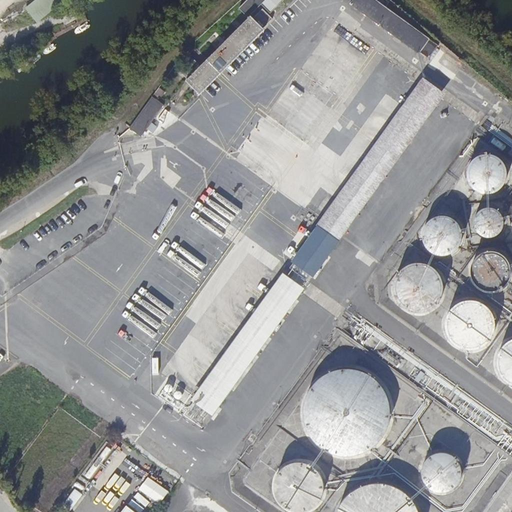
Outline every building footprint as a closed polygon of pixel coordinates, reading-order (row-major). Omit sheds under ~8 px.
[(248,0),(240,8),(249,17),(262,5),(271,13),(284,0),(248,0)] [(430,39),(376,0),(352,0),(350,4),(419,54),(421,52),(429,58),(438,45),(430,39)] [(195,60),(182,73),(188,79),(186,81),(201,95),(265,30),(264,29),(273,19),(263,10),(254,18),(252,16),(201,66),(195,60)] [(424,78),(318,225),(340,242),(446,94),(424,78)] [(153,97),(130,129),(142,137),(165,105),(157,100),(160,96),(162,98),(167,92),(160,87),(154,97),(153,97)] [(507,179),(507,175),(507,171),(506,167),(504,163),(501,160),(498,158),(494,156),(490,155),(486,155),(482,156),(478,158),(475,160),(472,163),(470,166),(469,170),(468,174),(468,178),(470,182),(472,186),(474,189),(478,191),(481,193),(485,194),(490,194),(494,193),(497,192),(501,189),(504,186),(506,183),(507,179)] [(504,226),(505,223),(504,219),(503,216),(501,213),(499,211),(496,209),(492,208),(489,208),(485,208),(482,209),(479,212),(477,214),(475,217),(474,221),(474,224),(475,228),(477,231),(479,234),(482,236),(485,237),(488,238),(492,238),(495,237),(498,235),(501,233),(503,230),(504,226)] [(462,241),(463,237),(462,232),(461,228),(459,224),(455,221),(452,219),(448,217),(443,217),(439,217),(435,219),(431,221),(428,224),(425,228),(424,232),(423,236),(424,241),(425,245),(428,249),(431,252),(434,254),(439,256),(443,256),(447,256),(452,254),(455,252),(458,249),(461,245),(462,241)] [(511,274),(511,271),(511,270),(510,268),(509,262),(506,259),(504,257),(500,253),(495,252),(492,251),(486,252),(484,253),(479,256),(477,257),(473,263),(472,266),(471,271),(472,274),(472,277),(474,282),(478,286),(480,288),(485,290),(487,291),(490,291),(494,291),(497,290),(499,289),(504,286),(506,284),(509,279),(511,274)] [(443,295),(443,289),(443,284),(442,280),(439,275),(436,271),(432,268),(427,266),(422,264),(417,264),(412,265),(407,267),(403,269),(399,273),(396,277),(394,281),(393,286),(393,291),(394,296),(396,301),(399,305),(403,309),(407,312),(412,313),(417,314),(422,314),(427,313),(431,311),(435,308),(439,304),(441,299),(443,295)] [(285,272),(191,401),(213,418),(307,288),(285,272)] [(495,331),(495,326),(495,321),(493,316),(491,311),(487,307),(483,304),(478,302),(473,301),(468,301),(463,302),(458,304),(454,307),(450,311),(448,315),(446,320),(445,325),(446,331),(447,336),(450,340),(454,344),(458,347),(463,349),(468,350),(473,350),(478,349),(483,347),(487,344),(491,340),(493,336),(495,331)] [(511,339),(510,340),(505,343),(502,346),(499,351),(497,355),(496,360),(496,365),(497,370),(499,375),(502,379),(505,383),(510,385),(511,386),(511,339)] [(390,419),(391,413),(390,407),(389,401),(387,396),(384,390),(380,385),(376,381),(371,377),(366,374),(360,372),(354,371),(348,370),(342,371),(336,372),(330,374),(325,377),(320,381),(316,385),(312,390),(309,395),(307,401),(306,407),(305,413),(306,419),(307,425),(309,431),(312,436),(315,441),(320,445),(325,449),(330,452),(336,454),(342,455),(348,456),(354,455),(360,454),(365,452),(371,449),(376,445),(380,441),(384,436),(387,431),(389,425),(390,419)] [(107,441),(81,476),(90,484),(116,449),(107,441)] [(461,478),(461,473),(461,469),(460,465),(458,461),(455,458),(451,456),(447,454),(443,453),(439,454),(435,455),(431,457),(428,459),(425,463),(423,466),(422,471),(422,475),(423,479),(425,483),(427,486),(430,489),(434,491),(438,492),(442,493),(447,492),(451,490),(454,488),(457,485),(459,482),(461,478)] [(323,492),(324,488),(323,483),(322,478),(320,474),(317,471),(313,467),(309,465),(305,464),(300,463),(296,463),(291,464),(287,466),(283,469),(280,472),(277,476),(275,480),(274,485),(274,489),(275,494),(277,498),(279,502),(283,506),(286,508),(291,510),(295,511),(300,511),(305,511),(309,510),(313,507),(317,504),(320,501),(322,497),(323,492)] [(140,487),(161,503),(170,491),(149,475),(140,487)] [(418,511),(418,510),(415,505),(412,500),(408,495),(403,492),(398,489),(392,486),(386,485),(380,484),(374,484),(368,485),(363,487),(357,490),(352,493),(348,497),(344,502),(340,507),(338,511),(418,511)] [(76,489),(63,505),(71,511),(83,495),(76,489)]
